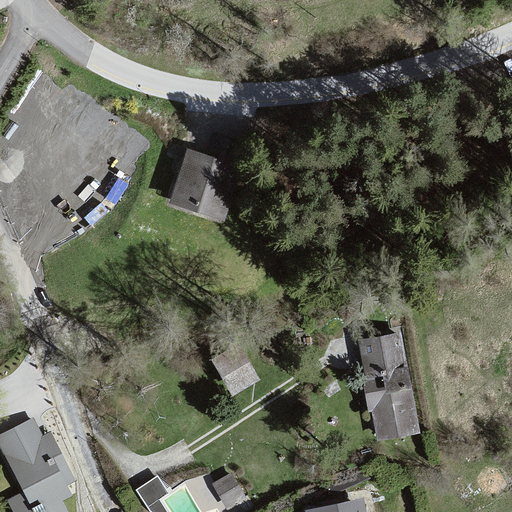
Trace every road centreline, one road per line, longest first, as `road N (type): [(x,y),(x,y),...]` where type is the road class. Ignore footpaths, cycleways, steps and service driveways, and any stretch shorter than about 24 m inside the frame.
road 1 (residential): [(35,10),(69,51),(132,84),(234,103),(453,61),(511,35)]
road 2 (residential): [(0,242),(99,477),(125,511)]
